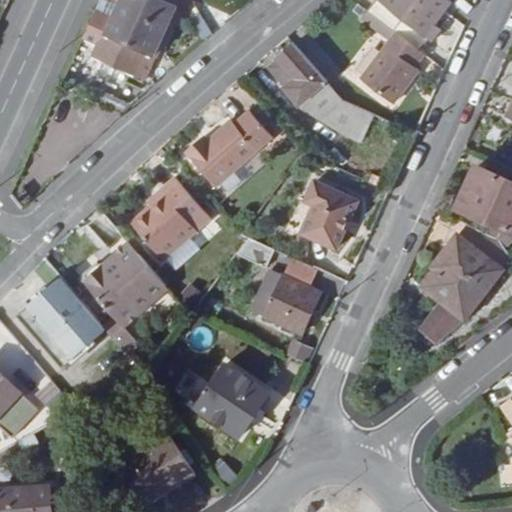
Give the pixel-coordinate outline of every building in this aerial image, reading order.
[(185,0),(108,0),(110,1),(103,16),(97,13),(83,43),(101,51),(96,62),(145,84),(156,60),(153,59),(176,10),(185,14),(189,5),(185,0)] [(430,39),(434,42),(443,31),(437,26),(448,12),(443,9),(450,0),(378,0),(370,11),(386,23),(400,34),(421,51),(430,39)] [(451,0),(450,0),(443,9),(448,12),(455,3),(451,0)] [(386,23),(370,11),(365,18),(380,30),(386,23)] [(400,34),(386,23),(380,30),(394,41),(400,34)] [(421,70),(418,67),(427,56),(421,51),(400,34),(394,41),(366,78),(396,103),(421,70)] [(300,80),(289,89),(303,106),(330,82),(298,45),(282,58),(300,80)] [(289,89),(300,80),(282,58),(271,68),(289,89)] [(365,143),(378,115),(346,101),(330,82),(303,106),(332,128),(365,143)] [(220,188),(276,140),(254,114),(239,127),(236,123),(212,142),(208,138),(190,153),(220,188)] [(511,232),(511,181),(478,166),(458,207),(511,232)] [(152,208),(133,226),(166,261),(169,260),(192,238),(212,219),(177,180),(163,194),(166,197),(152,208)] [(338,247),(358,200),(316,182),(295,228),(338,247)] [(163,194),(149,206),(152,208),(166,197),(163,194)] [(467,318),(511,259),(511,255),(502,239),(469,224),(435,269),(438,272),(426,288),(446,303),(425,331),(439,341),(467,318)] [(169,260),(179,272),(203,250),(192,238),(169,260)] [(240,255),(268,267),(276,250),(252,239),(250,242),(240,255)] [(146,310),(170,287),(131,245),(114,261),(118,266),(110,272),(107,268),(92,261),(81,271),(88,287),(120,322),(108,332),(118,341),(149,314),(146,310)] [(285,275),(312,288),(320,270),(293,257),(285,275)] [(110,272),(118,266),(114,261),(107,268),(110,272)] [(285,275),(272,269),(254,310),(268,316),(268,317),(304,333),(323,293),(312,288),(285,275)] [(108,332),(63,282),(41,302),(87,352),(108,332)] [(87,352),(41,302),(22,321),(67,369),(87,352)] [(287,355),(308,361),(312,348),(291,341),(287,355)] [(271,394),(230,366),(201,409),(242,437),(271,394)] [(40,410),(0,373),(0,424),(14,438),(40,410)] [(80,412),(57,385),(46,393),(68,418),(80,412)] [(145,508),(196,474),(172,436),(120,471),(145,508)] [(0,511),(53,511),(51,486),(0,490),(0,511)]
